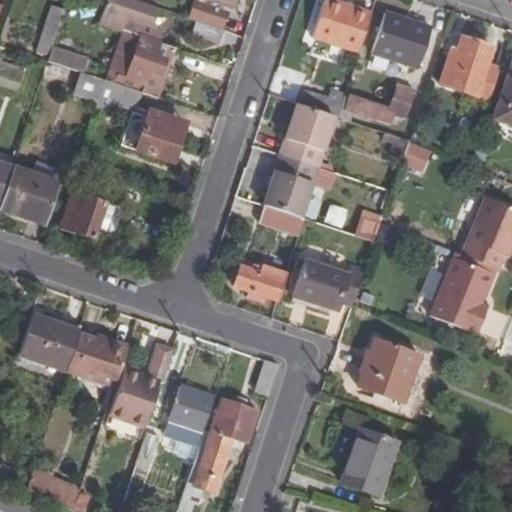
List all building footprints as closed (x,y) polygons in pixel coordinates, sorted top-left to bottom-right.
[(127,1),(124,0),(105,0),(98,25),(122,33),(116,48),(122,50),(110,86),(140,95),(141,96),(149,75),(160,79),(164,64),(170,66),(174,52),(159,45),(163,33),(152,29),(158,12),(148,8),(141,6),(127,1)] [(143,0),(141,6),(148,8),(150,0),(143,0)] [(230,11),(234,0),(191,0),(184,21),(196,24),(220,32),(226,14),(202,6),(201,1),(230,11)] [(325,5),(313,44),(357,58),(370,19),(325,5)] [(45,23),(58,28),(63,13),(50,9),(45,23)] [(385,16),(372,56),(418,72),(431,32),(385,16)] [(34,56),(47,60),(50,50),(58,28),(45,23),(34,56)] [(196,24),(191,38),(215,46),(220,32),(196,24)] [(455,54),(449,52),(436,89),(487,106),(499,71),(486,67),(490,52),(460,41),(455,54)] [(104,84),(110,86),(122,50),(116,48),(104,84)] [(46,64),(80,76),(85,62),(50,50),(47,60),(46,64)] [(0,89),(1,90),(8,68),(2,66),(3,63),(0,62),(0,89)] [(170,66),(164,64),(160,79),(149,75),(141,96),(158,102),(165,81),(170,66)] [(511,67),(510,67),(493,121),(511,127),(511,67)] [(8,68),(1,90),(15,94),(22,72),(8,68)] [(341,105),(336,120),(346,124),(349,113),(390,127),(393,118),(405,122),(414,94),(397,87),(395,89),(357,76),(349,98),(344,97),(341,105)] [(94,88),(70,81),(67,92),(90,99),(94,88)] [(104,84),(103,83),(99,98),(117,104),(135,110),(140,95),(110,86),(104,84)] [(329,92),(326,100),(341,105),(344,97),(329,92)] [(302,93),(298,107),(334,119),(336,120),(341,105),(326,100),(302,93)] [(112,119),(117,104),(99,98),(94,113),(112,119)] [(298,107),(281,160),(317,171),(334,119),(298,107)] [(148,114),(134,155),(170,166),(180,136),(166,132),(170,121),(148,114)] [(180,136),(183,125),(170,121),(166,132),(180,136)] [(281,160),(265,208),(289,216),(298,219),(301,220),(317,171),(281,160)] [(0,166),(0,201),(11,170),(0,166)] [(0,201),(0,211),(44,227),(58,183),(11,169),(11,170),(0,201)] [(71,194),(59,229),(91,240),(95,229),(103,205),(71,194)] [(511,211),(482,199),(458,257),(495,272),(501,258),(504,260),(511,241),(511,211)] [(103,205),(95,229),(112,234),(120,210),(103,205)] [(289,216),(265,208),(260,224),(298,236),(303,221),(301,220),(298,219),(289,216)] [(370,221),(368,229),(373,231),(376,222),(370,221)] [(341,223),(339,232),(360,238),(362,230),(341,223)] [(454,256),(452,260),(493,277),(495,272),(458,257),(454,256)] [(452,260),(429,318),(475,337),(487,308),(481,306),(493,277),(452,260)] [(286,277),(244,263),(237,287),(248,291),(246,298),(263,305),(266,297),(278,301),(286,277)] [(304,263),(292,300),(336,314),(347,278),(304,263)] [(350,267),(347,278),(360,282),(364,271),(350,267)] [(347,278),(340,302),(351,306),(353,302),(360,282),(347,278)] [(304,326),(325,331),(328,317),(307,312),(304,326)] [(30,317),(17,357),(64,372),(76,336),(77,333),(30,317)] [(76,336),(64,372),(111,389),(123,352),(76,336)] [(122,370),(113,400),(135,407),(132,415),(146,419),(158,382),(161,383),(171,352),(155,346),(146,373),(145,377),(122,370)] [(363,376),(357,391),(376,398),(385,401),(401,408),(418,362),(374,346),(370,357),(365,355),(358,375),(363,376)] [(265,362),(256,387),(270,392),(279,366),(265,362)] [(123,366),(122,370),(145,377),(146,373),(123,366)] [(172,409),(168,420),(204,431),(215,399),(179,387),(175,399),(168,396),(164,407),(172,409)] [(376,398),(374,405),(382,408),(385,401),(376,398)] [(204,431),(176,511),(190,511),(193,503),(197,504),(202,489),(214,493),(231,441),(246,446),(257,413),(221,401),(211,434),(204,431)] [(104,409),(97,429),(104,432),(112,412),(104,409)] [(144,433),(133,466),(146,470),(156,437),(144,433)] [(361,435),(341,490),(377,501),(396,448),(361,435)] [(0,467),(0,479),(14,486),(19,476),(0,467)] [(30,471),(24,491),(71,511),(76,492),(57,484),(50,481),(30,471)] [(52,476),(50,481),(57,484),(59,478),(52,476)] [(489,489),(485,501),(500,507),(504,494),(489,489)] [(200,511),(203,506),(197,504),(193,503),(190,511),(200,511)]
